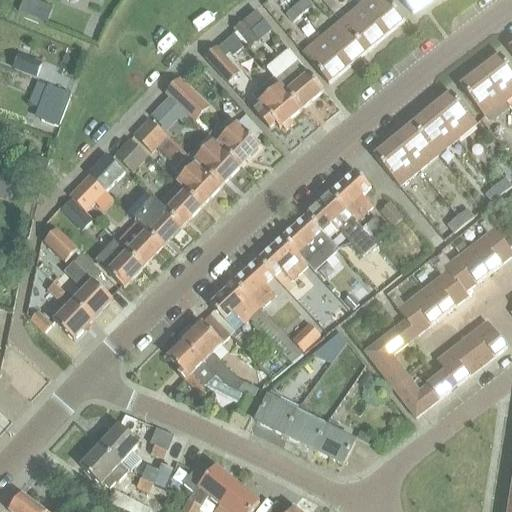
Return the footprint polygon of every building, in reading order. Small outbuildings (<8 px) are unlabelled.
[(30,0),(24,0),(20,13),(34,19),(40,4),(30,0)] [(306,0),(296,8),(303,17),(313,9),(306,0)] [(330,0),(326,0),(324,3),(331,11),(336,6),(330,0)] [(369,0),(360,8),(386,39),(406,23),(386,0),(369,0)] [(434,2),(432,0),(401,0),(413,17),(434,2)] [(303,17),(296,8),(287,17),(294,25),(303,17)] [(386,39),(360,8),(342,24),(367,55),(386,39)] [(209,13),(196,24),(203,33),(216,21),(209,13)] [(252,34),(265,23),(257,14),(234,33),(235,34),(236,35),(246,47),(250,52),(260,44),(252,34)] [(342,24),(323,39),(349,70),(367,55),(342,24)] [(236,35),(217,51),(226,60),(233,54),(235,56),(246,47),(236,35)] [(349,70),(323,39),(303,56),(329,87),(349,70)] [(206,61),(229,85),(240,75),(226,60),(217,51),(206,61)] [(267,71),(303,112),(325,93),(311,77),(310,77),(299,64),(289,52),(267,71)] [(20,58),(14,72),(36,81),(42,67),(20,58)] [(511,71),(501,58),(481,73),(505,105),(511,99),(511,71)] [(207,89),(211,75),(193,71),(189,84),(207,89)] [(275,80),(253,98),(259,106),(261,108),(255,113),(256,115),(270,131),(271,130),(276,126),(280,131),(282,129),(285,132),(293,126),(290,122),(303,112),(267,71),(275,80)] [(505,105),(481,73),(461,88),(485,120),(505,105)] [(213,114),(184,86),(170,100),(199,128),(213,114)] [(58,131),(71,97),(49,88),(36,122),(58,131)] [(452,95),(432,111),(458,142),(477,126),(452,95)] [(169,100),(150,121),(166,136),(185,115),(169,100)] [(458,142),(432,111),(413,127),(439,158),(458,142)] [(150,122),(135,139),(152,156),(168,139),(150,122)] [(218,130),(210,139),(217,146),(241,168),(260,148),(237,126),(226,137),(218,130)] [(439,158),(413,127),(394,142),(420,173),(439,158)] [(165,154),(178,165),(188,153),(175,142),(165,154)] [(420,173),(394,142),(375,158),(400,189),(420,173)] [(131,143),(115,159),(133,175),(148,159),(131,143)] [(198,149),(189,159),(196,165),(198,167),(221,189),(241,168),(217,146),(207,157),(198,149)] [(188,158),(175,172),(182,179),(177,185),(179,187),(202,209),(221,189),(198,167),(196,165),(189,159),(188,158)] [(109,159),(90,179),(106,194),(107,195),(126,175),(109,159)] [(28,161),(25,175),(45,181),(48,167),(28,161)] [(232,185),(243,198),(258,185),(246,172),(232,185)] [(331,195),(357,223),(373,208),(363,197),(371,189),(356,173),(331,195)] [(0,175),(0,197),(10,200),(15,179),(0,175)] [(71,200),(70,201),(73,204),(75,206),(86,216),(95,206),(106,194),(90,179),(71,200)] [(496,189),(503,197),(511,189),(511,188),(506,181),(496,189)] [(179,187),(160,207),(183,229),(202,209),(179,187)] [(503,197),(496,189),(486,197),(493,205),(503,197)] [(357,223),(331,195),(307,218),(329,241),(339,232),(363,258),(376,246),(373,242),(362,231),(356,224),(357,223)] [(183,229),(160,207),(155,203),(136,223),(141,227),(140,228),(163,250),(183,229)] [(87,233),(95,224),(86,216),(75,206),(66,215),(86,234),(87,233)] [(390,207),(380,216),(394,230),(404,222),(390,207)] [(468,212),(458,220),(465,228),(474,220),(468,212)] [(307,218),(284,239),(309,267),(316,274),(340,252),(329,241),(307,218)] [(376,218),(362,231),(373,242),(386,230),(376,218)] [(465,228),(458,220),(448,228),(455,236),(465,228)] [(470,252),(490,278),(511,260),(511,254),(487,222),(480,227),(488,237),(470,252)] [(102,230),(95,224),(87,233),(94,239),(102,230)] [(163,250),(140,228),(121,248),(129,255),(145,270),(163,250)] [(57,232),(45,245),(66,266),(79,253),(57,232)] [(309,267),(284,239),(259,262),(274,278),(282,271),(293,282),(309,267)] [(460,239),(452,245),(462,258),(470,252),(460,239)] [(129,255),(121,248),(115,242),(96,263),(125,290),(145,270),(129,255)] [(443,255),(437,260),(468,300),(469,299),(466,296),(475,289),(490,278),(470,252),(462,258),(451,266),(443,255)] [(468,300),(437,260),(436,259),(430,264),(442,279),(424,293),(444,319),(468,300)] [(259,262),(235,284),(261,312),(277,297),(266,285),(274,278),(259,262)] [(74,305),(93,323),(113,302),(74,265),(66,273),(86,292),(74,305)] [(44,267),(39,272),(54,286),(59,281),(44,267)] [(424,274),(417,279),(422,286),(429,280),(424,274)] [(230,289),(211,307),(226,323),(236,334),(244,327),(252,320),(294,365),(303,357),(292,345),(261,312),(235,284),(230,289)] [(58,305),(66,297),(55,287),(48,295),(58,305)] [(444,319),(424,293),(405,308),(394,293),(387,298),(419,339),(444,319)] [(351,297),(344,303),(354,313),(360,307),(351,297)] [(93,323),(74,305),(55,324),(74,343),(93,323)] [(31,323),(45,337),(54,328),(40,314),(31,323)] [(203,325),(184,344),(205,364),(217,378),(226,387),(239,393),(243,395),(255,401),(259,393),(244,386),(213,356),(224,346),(230,339),(210,318),(203,325)] [(489,325),(463,345),(483,370),(508,351),(489,325)] [(310,328),(292,345),(303,357),(321,341),(310,328)] [(391,388),(406,376),(393,358),(411,344),(399,329),(366,355),(391,388)] [(341,335),(313,358),(333,368),(349,345),(341,335)] [(205,364),(184,344),(168,359),(182,373),(179,376),(200,398),(206,392),(237,407),(235,413),(247,418),(252,420),(260,403),(255,401),(226,387),(217,378),(205,364)] [(483,370),(463,345),(438,364),(458,390),(483,370)] [(406,376),(391,388),(417,421),(452,394),(440,379),(420,394),(406,376)] [(367,378),(358,389),(366,395),(375,384),(367,378)] [(286,439),(297,416),(277,406),(281,399),(271,394),(256,424),(286,439)] [(301,408),(297,416),(286,439),(315,453),(326,430),(307,421),(311,412),(301,408)] [(330,423),(326,430),(315,453),(345,467),(356,445),(336,435),(339,427),(336,426),(346,412),(340,408),(330,423)] [(120,428),(101,448),(121,467),(127,473),(131,476),(142,464),(132,455),(140,446),(120,428)] [(361,435),(357,442),(367,447),(371,440),(361,435)] [(185,461),(191,442),(180,438),(174,458),(185,461)] [(155,447),(151,456),(165,462),(168,454),(155,447)] [(121,467),(101,448),(81,470),(101,488),(103,486),(110,492),(127,473),(121,467)] [(189,501),(183,511),(198,511),(201,507),(208,499),(221,509),(239,488),(217,470),(213,474),(202,465),(184,487),(195,496),(189,501)] [(147,475),(144,481),(162,488),(167,490),(174,473),(163,469),(160,475),(153,472),(147,475)] [(162,488),(144,481),(140,479),(136,490),(158,498),(162,488)] [(221,509),(218,511),(255,511),(260,506),(239,488),(221,509)] [(42,511),(23,497),(11,511),(42,511)]
